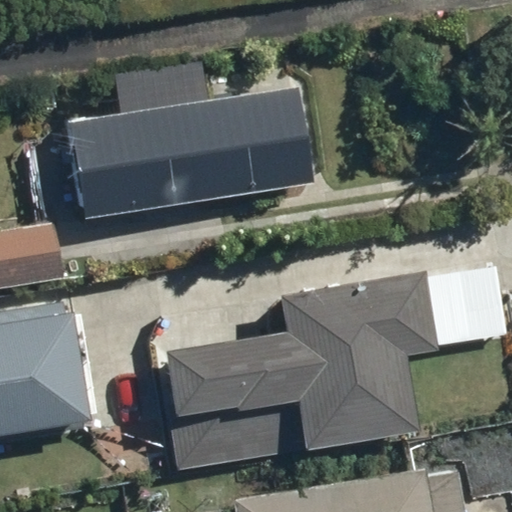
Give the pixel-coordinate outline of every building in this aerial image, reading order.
[(311,188),(298,80),(208,90),(205,66),(118,76),(121,102),(66,109),(78,216),(311,188)] [(60,215),(0,221),(0,286),(67,280),(60,215)] [(284,286),(289,319),(163,339),(182,465),(421,428),(408,347),(506,332),(494,254),(284,286)] [(0,433),(96,415),(74,298),(0,311),(0,433)] [(465,511),(460,464),(234,490),(236,511),(465,511)]
